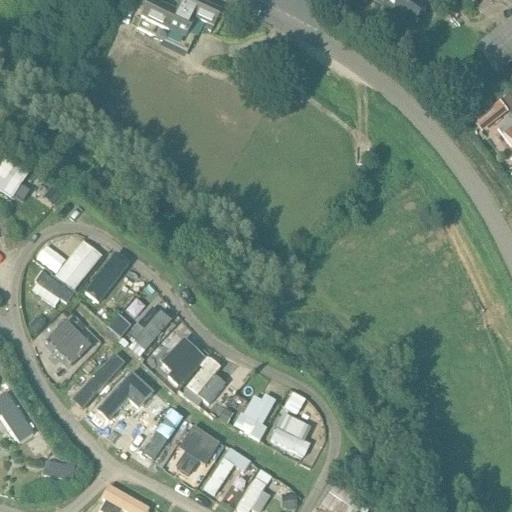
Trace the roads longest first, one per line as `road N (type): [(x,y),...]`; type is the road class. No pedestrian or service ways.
road 1 (unknown): [(14,333),(20,271),(34,240),(50,231),(97,234),(217,354),(280,382),(317,411),(323,441),(286,511)]
road 2 (tertiary): [(511,257),(441,143),(367,70),(269,14)]
